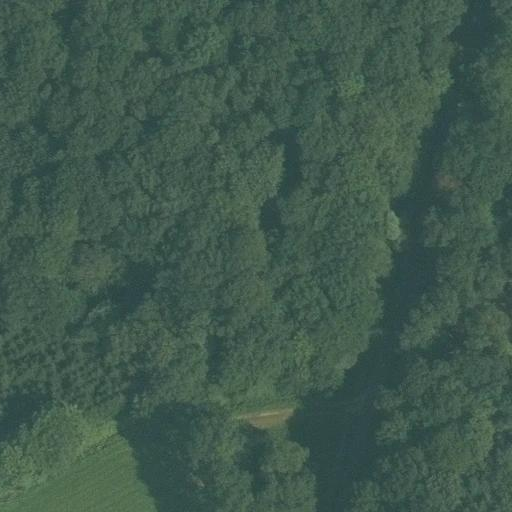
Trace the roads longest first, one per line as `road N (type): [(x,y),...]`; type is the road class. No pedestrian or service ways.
road 1 (unclassified): [(339,511),(483,0)]
road 2 (track): [(369,405),(257,413),(192,428),(176,442)]
